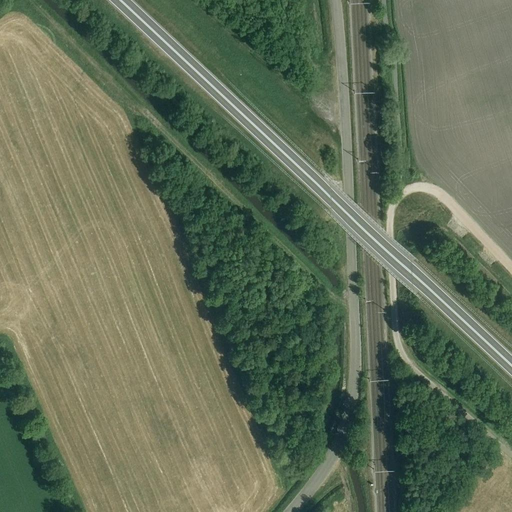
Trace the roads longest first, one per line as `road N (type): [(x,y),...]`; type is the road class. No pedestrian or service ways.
road 1 (trunk): [(511,366),(121,0)]
road 2 (unclassified): [(289,511),(336,449),(355,376),(335,0)]
road 3 (unclassified): [(418,371),(405,361),(395,332),(396,197)]
road 4 (track): [(396,197),(421,188),(441,196),(511,268)]
